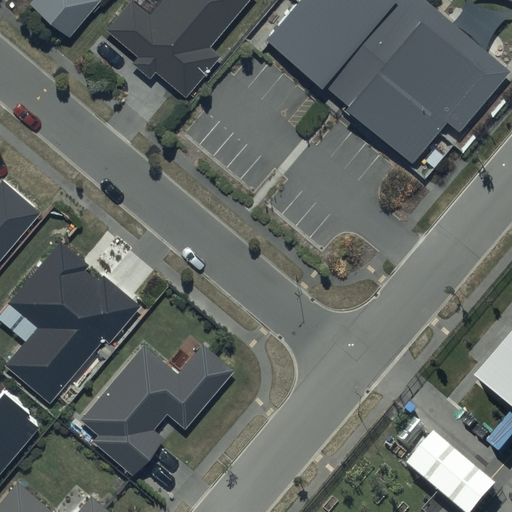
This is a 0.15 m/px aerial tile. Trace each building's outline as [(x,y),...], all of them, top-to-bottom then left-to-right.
[(32,0),(29,4),(71,38),(102,0),(32,0)] [(250,0),(160,0),(148,14),(130,0),(129,0),(106,28),(138,55),(132,62),(150,77),(156,70),(186,96),(219,57),(210,49),(250,0)] [(511,72),(426,0),(301,0),(268,40),(413,162),(447,122),(459,132),(511,72)] [(0,259),(40,211),(2,179),(0,180),(0,259)] [(91,266),(59,239),(6,304),(36,329),(7,364),(50,400),(102,336),(109,342),(140,306),(102,275),(97,281),(86,272),(91,266)] [(511,341),(478,383),(511,411),(511,341)] [(235,372),(202,344),(177,374),(142,345),(80,419),(100,435),(94,442),(133,474),(163,439),(153,431),(167,415),(186,431),(235,372)] [(0,467),(35,425),(3,399),(0,402),(0,467)] [(428,432),(398,467),(451,511),(467,511),(491,485),(428,432)] [(110,511),(91,496),(77,511),(54,511),(18,482),(0,503),(0,511),(110,511)]
